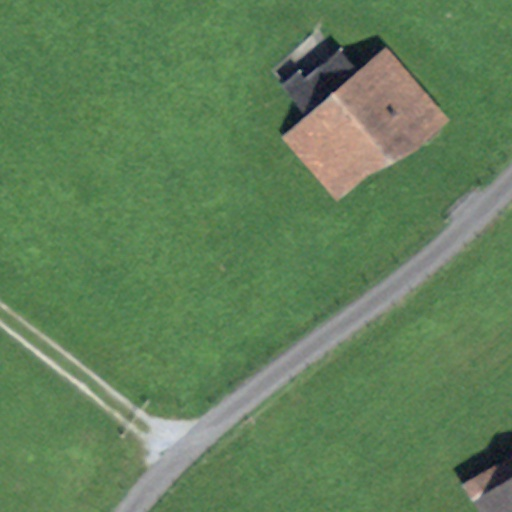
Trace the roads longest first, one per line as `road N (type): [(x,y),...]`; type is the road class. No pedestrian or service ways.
road 1 (unclassified): [(511,179),(432,255),(188,444),(128,511)]
road 2 (track): [(0,313),(148,428),(188,444)]
